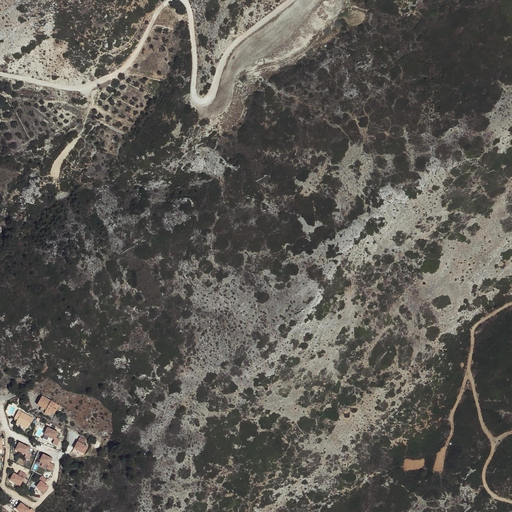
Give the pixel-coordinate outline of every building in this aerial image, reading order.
[(1,227),(1,228),(8,227),(8,224),(7,221),(7,220),(0,220),(0,223),(0,227),(1,227)] [(54,408),(56,404),(42,396),(37,405),(41,407),(51,412),(54,414),(57,410),(54,408)] [(49,416),(51,412),(41,407),(40,410),(49,416)] [(16,422),(28,428),(33,418),(18,410),(14,418),(17,420),(16,422)] [(55,437),(58,432),(48,427),(44,434),(55,439),(53,443),(57,446),(60,440),(55,437)] [(84,454),(89,446),(85,443),(87,439),(80,435),(73,447),(84,454)] [(27,451),(29,447),(19,442),(15,449),(25,454),(24,457),(28,460),(31,453),(27,451)] [(49,463),(51,458),(43,454),(39,460),(48,465),(46,469),(50,471),(53,465),(49,463)] [(13,472),(9,480),(20,486),(27,473),(21,470),(18,474),(13,472)] [(49,486),(45,483),(48,479),(43,475),(35,486),(44,493),(49,486)] [(15,508),(19,511),(34,511),(21,500),(15,508)]
